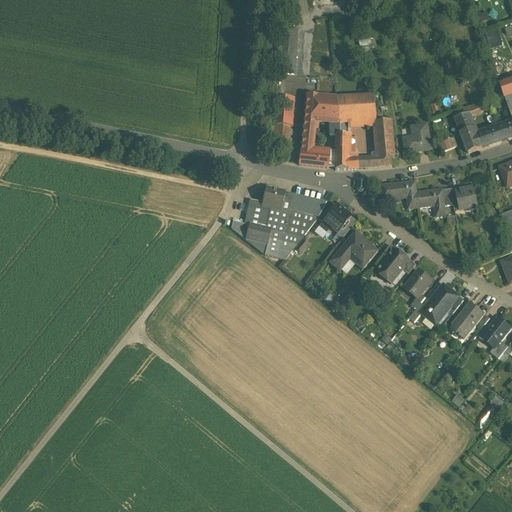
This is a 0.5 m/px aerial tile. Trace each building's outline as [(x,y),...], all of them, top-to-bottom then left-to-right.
[(486,33),(489,49),(502,46),(498,30),(486,33)] [(297,32),(280,36),(278,74),(294,75),(297,32)] [(511,80),(500,85),(505,99),(511,96),(511,80)] [(472,104),(481,101),(478,94),(469,98),(472,104)] [(316,97),(307,96),(301,152),(311,154),(314,129),(317,129),(317,122),(321,123),(329,125),(330,125),(330,126),(331,126),(331,145),(335,145),(335,143),(335,136),(338,135),(339,130),(338,126),(336,100),(336,99),(316,97)] [(375,97),(336,100),(338,123),(377,121),(375,97)] [(293,99),(277,98),(275,126),(291,127),(293,99)] [(505,99),(489,105),(490,110),(507,104),(505,99)] [(484,102),(466,109),(469,115),(486,109),(484,102)] [(465,116),(456,120),(461,134),(474,129),(469,115),(465,116)] [(428,121),(419,123),(423,151),(432,149),(428,121)] [(392,122),(376,123),(379,159),(365,160),(365,169),(392,168),(391,159),(395,158),(392,122)] [(404,154),(423,151),(419,123),(408,124),(409,135),(401,136),(404,154)] [(291,127),(275,126),(274,144),(286,145),(287,138),(290,139),(291,127)] [(504,128),(497,130),(501,143),(508,140),(504,128)] [(347,129),(339,130),(338,135),(335,136),(335,143),(347,143),(347,129)] [(474,129),(461,134),(468,154),(481,149),(477,137),(474,129)] [(497,130),(484,134),(489,147),(501,143),(497,130)] [(484,134),(477,137),(481,149),(489,147),(484,134)] [(454,138),(444,141),(447,151),(457,147),(454,138)] [(357,161),(347,161),(347,143),(335,143),(335,145),(335,171),(348,171),(358,170),(357,161)] [(301,152),(300,166),(327,168),(328,155),(311,154),(301,152)] [(511,164),(500,169),(507,188),(511,186),(511,164)] [(415,183),(382,187),(384,202),(408,199),(409,210),(418,209),(416,194),(415,183)] [(285,194),(266,189),(262,203),(261,210),(265,211),(280,214),(285,194)] [(457,189),(450,191),(453,206),(454,210),(460,209),(457,192),(458,192),(457,189)] [(458,192),(457,192),(460,209),(461,211),(477,207),(473,189),(458,192)] [(450,190),(442,191),(444,207),(453,206),(450,191),(450,190)] [(442,191),(416,194),(418,209),(435,207),(436,219),(445,217),(444,207),(442,191)] [(326,204),(285,194),(280,214),(265,211),(261,229),(283,235),(289,211),(319,218),(326,204)] [(267,246),(245,240),(249,226),(255,202),(250,201),(244,225),(239,224),(237,235),(264,256),(267,246)] [(255,202),(249,226),(261,229),(265,211),(261,210),(262,203),(255,202)] [(351,218),(336,206),(322,223),(323,223),(319,227),(327,233),(330,229),(337,235),(338,235),(351,218)] [(261,229),(249,226),(245,240),(267,246),(264,256),(284,261),(319,218),(289,211),(283,235),(261,229)] [(511,211),(502,216),(504,224),(511,221),(511,211)] [(351,218),(338,235),(337,235),(334,238),(340,243),(356,223),(351,218)] [(239,224),(233,222),(231,230),(237,235),(239,224)] [(354,233),(330,264),(338,271),(349,258),(363,270),(378,252),(354,233)] [(303,241),(295,250),(301,254),(308,245),(303,241)] [(395,250),(390,246),(383,256),(388,260),(395,250)] [(388,260),(377,273),(379,274),(393,285),(403,272),(411,262),(410,262),(410,263),(395,251),(396,250),(395,250),(388,260)] [(511,259),(501,263),(510,285),(511,284),(511,259)] [(416,266),(411,262),(403,272),(408,275),(416,266)] [(431,282),(419,272),(405,290),(416,299),(417,300),(421,295),(431,282)] [(459,298),(446,288),(441,295),(438,293),(426,308),(421,314),(421,315),(436,327),(452,307),(459,298)] [(416,299),(410,307),(416,311),(421,305),(425,299),(421,295),(417,300),(416,299)] [(459,298),(452,307),(457,310),(463,302),(459,298)] [(416,311),(409,319),(414,324),(421,315),(421,314),(426,308),(421,305),(416,311)] [(483,317),(468,305),(457,319),(459,321),(453,328),(461,334),(458,337),(464,342),(476,327),(485,316),(484,316),(483,317)] [(485,316),(476,327),(481,331),(484,327),(490,320),(485,316)] [(498,319),(493,326),(489,331),(481,340),(494,351),(501,343),(511,330),(503,323),(498,319)] [(489,331),(484,327),(481,331),(477,336),(481,340),(489,331)] [(501,343),(494,351),(491,355),(498,360),(508,348),(501,343)] [(457,395),(452,402),(459,407),(464,400),(457,395)] [(505,403),(497,397),(491,405),(492,406),(497,409),(498,411),(505,403)] [(492,406),(479,422),(481,425),(483,426),(497,409),(492,406)]
